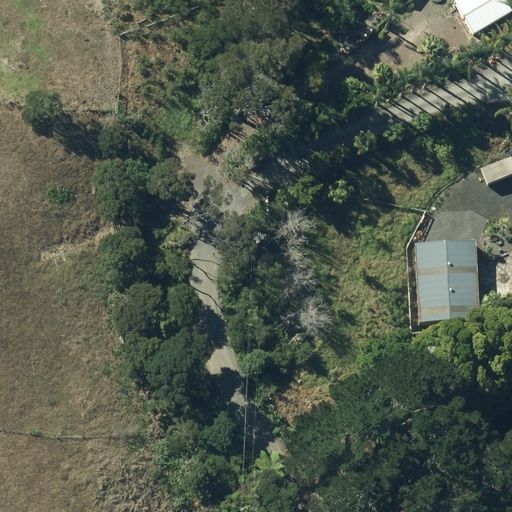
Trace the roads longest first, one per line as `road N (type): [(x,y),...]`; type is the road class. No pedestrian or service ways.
road 1 (unknown): [(511,83),(373,120),(251,175),(226,199),(193,255),(183,115),(202,49),(200,0)]
road 2 (residential): [(320,511),(248,414),(217,353),(193,255)]
